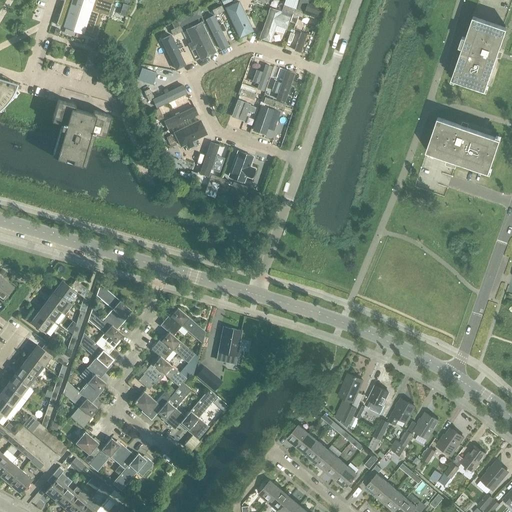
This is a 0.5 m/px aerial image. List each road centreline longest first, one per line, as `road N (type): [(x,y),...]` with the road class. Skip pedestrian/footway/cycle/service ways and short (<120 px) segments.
road 1 (residential): [(331,74),(250,47),(190,74),(217,135),(300,164)]
road 2 (tertiary): [(451,375),(376,336),(257,295)]
road 3 (tertiary): [(160,267),(0,220)]
road 4 (residential): [(53,0),(31,75),(111,98)]
road 5 (unclassified): [(507,226),(451,375)]
road 6 (residential): [(257,295),(300,164)]
road 7 (residential): [(118,408),(158,284)]
